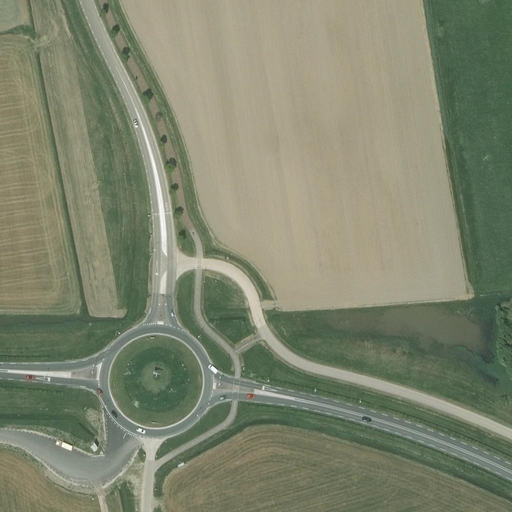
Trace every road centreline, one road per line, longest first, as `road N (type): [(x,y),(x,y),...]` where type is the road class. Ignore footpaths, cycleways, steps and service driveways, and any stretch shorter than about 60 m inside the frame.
road 1 (unclassified): [(511,436),(293,362),(264,332),(231,271),(164,261)]
road 2 (tertiary): [(84,0),(150,157),(164,261)]
road 3 (primary): [(511,474),(411,432),(307,403)]
